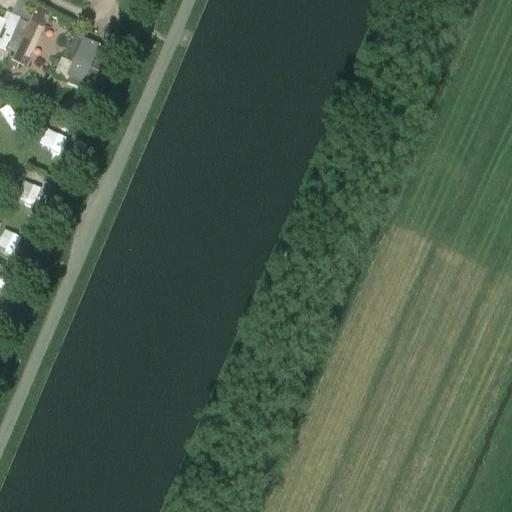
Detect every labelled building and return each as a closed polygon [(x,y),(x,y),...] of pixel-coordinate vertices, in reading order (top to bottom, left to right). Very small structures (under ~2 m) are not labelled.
[(12,59),(25,65),(51,11),(39,5),(12,59)] [(0,50),(5,53),(20,20),(9,15),(6,22),(2,31),(0,30),(0,50)] [(82,84),(99,47),(83,40),(66,77),(82,84)] [(0,109),(0,118),(9,130),(19,122),(6,105),(0,109)] [(23,169),(17,206),(37,209),(43,172),(23,169)] [(2,232),(0,238),(0,251),(14,256),(20,238),(2,232)]
